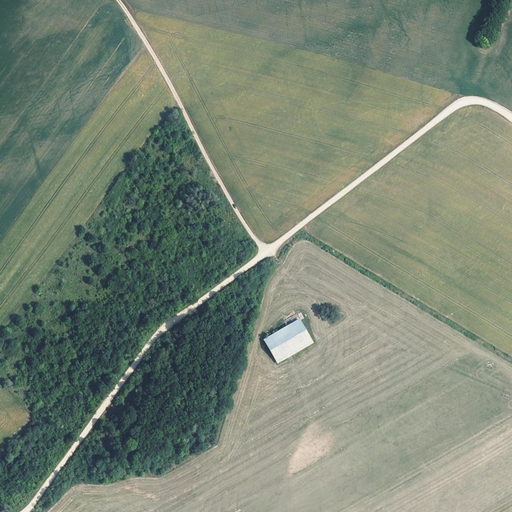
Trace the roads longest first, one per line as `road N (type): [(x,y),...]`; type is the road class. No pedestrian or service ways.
road 1 (track): [(25,511),(159,332),(265,253)]
road 2 (track): [(265,253),(458,105),(485,103),(511,118)]
road 3 (track): [(265,253),(118,0)]
